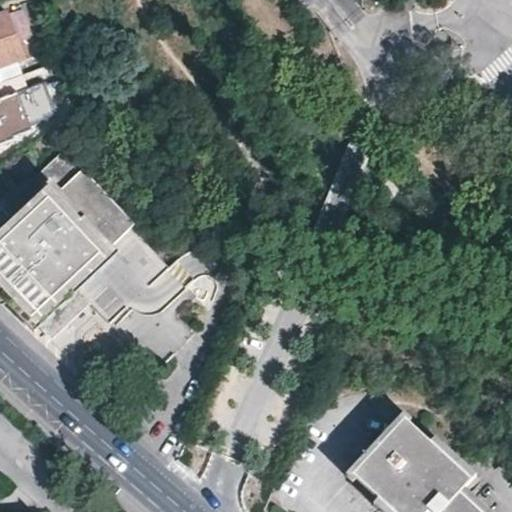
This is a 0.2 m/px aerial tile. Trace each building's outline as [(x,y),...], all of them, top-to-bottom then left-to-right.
[(0,67),(25,58),(10,14),(0,17),(0,67)] [(0,98),(0,144),(13,140),(13,138),(30,131),(29,126),(47,120),(47,118),(56,114),(45,83),(0,99),(0,98)] [(165,309),(185,291),(168,271),(61,153),(14,197),(33,217),(19,229),(1,209),(0,209),(0,288),(11,301),(48,342),(89,306),(107,326),(126,308),(130,312),(150,293),(165,309)] [(160,314),(165,309),(150,293),(130,312),(160,314)] [(470,481),(405,420),(354,475),(393,511),(482,511),(460,491),(470,481)] [(55,436),(42,423),(37,427),(51,440),(55,436)]
